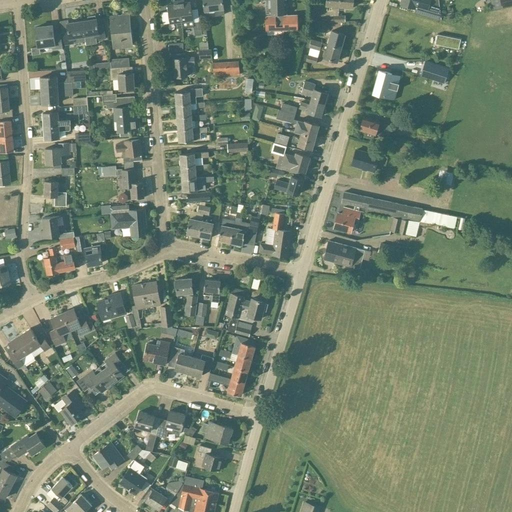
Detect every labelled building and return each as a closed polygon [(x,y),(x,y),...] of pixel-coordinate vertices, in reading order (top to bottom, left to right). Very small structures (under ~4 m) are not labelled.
[(184,0),(178,1),(182,28),(194,26),(195,35),(202,34),(200,22),(193,22),(190,2),(184,3),(184,0)] [(203,0),(205,12),(216,10),(217,16),(225,14),(222,0),(203,0)] [(265,4),(266,14),(266,31),(298,30),(298,15),(286,15),(285,0),(260,0),(260,1),(269,0),(269,4),(265,4)] [(353,0),(340,0),(340,7),(352,8),(353,0)] [(401,0),(401,4),(416,9),(416,7),(441,14),(438,0),(401,0)] [(511,0),(487,0),(491,10),(502,8),(511,6),(511,0)] [(163,24),(170,23),(176,22),(177,28),(182,28),(178,1),(172,2),(173,4),(167,5),(168,11),(161,12),(163,24)] [(133,46),(130,16),(129,14),(128,12),(123,12),(121,14),(110,15),(113,48),(133,46)] [(88,20),(82,21),(85,40),(86,45),(96,43),(95,40),(106,39),(104,24),(97,25),(96,19),(95,19),(95,16),(88,17),(88,20)] [(328,23),(311,18),(310,25),(316,27),(314,32),(318,33),(319,28),(320,28),(318,33),(324,35),(328,23)] [(75,42),(85,40),(82,21),(67,23),(68,31),(62,32),(65,45),(76,43),(75,42)] [(38,48),(52,46),(53,50),(63,49),(61,32),(54,33),(53,25),(35,27),(38,48)] [(328,44),(341,48),(345,35),(332,31),(328,44)] [(436,34),(434,43),(458,48),(460,39),(436,34)] [(321,49),(326,50),(324,58),(337,62),(341,48),(328,44),(306,38),(304,46),(311,48),(309,55),(307,54),(307,55),(302,54),(300,60),(316,64),(321,49)] [(169,52),(183,51),(183,43),(169,43),(169,52)] [(199,59),(212,58),(212,49),(199,49),(199,59)] [(188,76),(187,65),(195,64),(194,57),(173,59),(174,77),(188,76)] [(111,59),(111,62),(111,68),(130,66),(129,58),(111,59)] [(240,75),(240,60),(214,62),(214,76),(240,75)] [(448,69),(425,62),(421,76),(444,83),(448,69)] [(75,63),(66,64),(67,71),(76,70),(75,63)] [(134,89),(133,73),(133,66),(130,66),(111,68),(110,68),(111,80),(118,79),(119,90),(134,89)] [(68,82),(58,82),(57,76),(40,77),(41,91),(76,88),(77,88),(77,81),(86,81),(86,70),(67,71),(68,82)] [(391,74),(379,70),(373,93),(388,98),(394,99),(398,84),(389,81),(391,74)] [(300,94),(312,97),(311,101),(325,105),(328,93),(314,89),(315,84),(304,81),(300,94)] [(0,99),(9,99),(8,87),(7,87),(7,84),(0,84),(0,99)] [(59,103),(58,97),(76,96),(76,88),(41,91),(42,105),(59,103)] [(191,103),(190,96),(204,95),(204,90),(175,92),(176,104),(191,103)] [(137,118),(136,118),(135,96),(117,98),(116,94),(113,94),(103,95),(103,108),(114,108),(115,121),(117,121),(118,131),(137,130),(137,118)] [(73,98),(74,106),(88,105),(87,97),(73,98)] [(12,107),(10,108),(9,99),(0,99),(0,117),(13,116),(12,107)] [(311,101),(309,105),(301,102),(299,109),(308,112),(307,112),(321,117),(325,105),(311,101)] [(192,115),(191,110),(197,109),(197,108),(205,107),(205,102),(191,103),(176,104),(177,116),(192,115)] [(282,103),(280,110),(296,114),(298,107),(282,103)] [(256,104),(254,112),(261,114),(263,106),(256,104)] [(88,113),(88,105),(74,106),(73,106),(74,114),(88,113)] [(278,109),(275,119),(283,121),(293,124),(294,119),(296,114),(280,110),(278,109)] [(69,118),(59,118),(58,112),(43,113),(43,126),(70,125),(70,119),(69,118)] [(192,127),(192,121),(206,120),(206,114),(197,114),(197,115),(192,115),(177,116),(178,128),(192,127)] [(375,135),(375,134),(387,138),(391,126),(379,122),(364,117),(360,131),(375,135)] [(304,122),(294,119),(293,124),(296,124),(294,131),(316,137),(317,133),(318,133),(320,128),(318,127),(319,125),(305,121),(304,122)] [(0,121),(0,136),(12,136),(11,120),(0,121)] [(60,138),(59,131),(69,130),(71,129),(70,125),(43,126),(44,129),(41,130),(41,136),(44,137),(44,139),(60,138)] [(207,126),(192,127),(178,128),(179,142),(194,141),(193,132),(199,131),(199,133),(207,132),(207,126)] [(301,134),(300,137),(293,136),(292,142),(298,144),(298,146),(312,150),(316,137),(294,131),(294,132),(301,134)] [(75,133),(76,141),(90,141),(89,132),(75,133)] [(277,133),(274,142),(286,146),(289,137),(277,133)] [(14,151),(12,136),(0,136),(0,146),(1,152),(14,151)] [(218,145),(227,145),(228,145),(228,144),(228,137),(217,138),(218,145)] [(142,161),(142,155),(140,139),(125,141),(125,143),(116,144),(117,153),(122,152),(124,162),(133,161),(142,161)] [(284,156),(286,146),(274,142),(271,152),(284,156)] [(70,155),(70,151),(76,151),(75,143),(69,143),(58,143),(59,148),(45,149),(46,164),(61,163),(61,155),(70,155)] [(248,143),(228,144),(228,145),(227,145),(228,153),(248,151),(248,143)] [(352,165),(374,172),(379,155),(369,152),(369,153),(356,150),(352,165)] [(180,154),(181,167),(202,165),(202,164),(203,164),(202,158),(209,157),(209,152),(180,154)] [(296,153),(295,155),(286,153),(282,165),(281,169),(294,173),(295,170),(305,173),(310,157),(296,153)] [(0,184),(10,184),(8,161),(0,162),(0,184)] [(125,170),(122,170),(122,169),(116,169),(116,166),(103,166),(103,175),(122,175),(123,188),(131,188),(132,199),(144,198),(143,182),(135,183),(134,169),(133,161),(124,162),(125,170)] [(203,165),(203,164),(202,164),(202,165),(181,167),(182,179),(196,178),(196,170),(199,169),(200,170),(210,169),(210,164),(203,165)] [(62,176),(75,175),(74,167),(62,168),(62,176)] [(277,177),(279,170),(271,168),(269,175),(277,177)] [(453,182),(454,170),(439,169),(438,181),(453,182)] [(288,193),(288,191),(299,195),(303,180),(291,176),(289,183),(277,180),(274,189),(288,193)] [(197,191),(196,178),(182,179),(183,192),(197,191)] [(66,192),(58,192),(58,182),(45,181),(44,196),(45,196),(45,198),(43,198),(43,208),(58,208),(58,206),(66,206),(66,192)] [(210,192),(188,193),(188,201),(210,200),(210,192)] [(430,223),(457,228),(463,229),(465,218),(423,210),(423,209),(344,192),(342,203),(366,208),(365,211),(393,217),(411,220),(430,223)] [(199,204),(197,212),(203,213),(205,205),(206,202),(200,201),(199,204)] [(261,214),(269,214),(269,204),(261,204),(261,214)] [(145,209),(129,210),(129,205),(109,207),(110,214),(111,214),(112,229),(130,227),(131,236),(145,235),(144,222),(146,221),(145,209)] [(205,205),(198,236),(210,239),(214,223),(206,222),(207,215),(208,214),(210,206),(205,205)] [(229,219),(235,221),(236,216),(238,207),(232,206),(229,219)] [(350,233),(354,220),(359,221),(363,221),(365,213),(356,211),(356,210),(345,207),(343,214),(338,213),(334,228),(350,233)] [(268,228),(266,244),(260,243),(259,252),(272,254),(272,255),(288,257),(292,232),(282,230),(285,209),(272,208),(271,216),(274,217),(272,228),(268,228)] [(198,236),(203,213),(197,212),(191,211),(190,218),(186,234),(198,236)] [(42,238),(60,235),(57,216),(42,218),(44,230),(41,231),(42,238)] [(251,216),(248,231),(257,233),(260,217),(251,216)] [(407,235),(410,224),(411,220),(393,217),(390,232),(407,235)] [(218,240),(230,243),(234,228),(222,225),(218,240)] [(6,239),(16,237),(15,228),(4,230),(6,239)] [(246,230),(234,228),(230,243),(242,245),(246,230)] [(97,233),(98,240),(111,238),(110,230),(97,233)] [(77,251),(85,250),(88,266),(102,263),(100,252),(101,252),(100,245),(86,248),(83,235),(75,236),(76,247),(77,251)] [(61,249),(76,247),(75,236),(66,238),(59,239),(61,249)] [(351,267),(352,267),(359,269),(362,259),(369,261),(371,252),(356,248),(357,248),(328,241),(323,260),(351,267)] [(396,247),(380,242),(378,251),(373,250),(371,257),(377,259),(379,253),(393,257),(396,247)] [(49,249),(50,257),(44,259),(47,274),(59,272),(57,263),(58,259),(56,247),(49,249)] [(59,256),(58,259),(57,263),(59,272),(75,268),(72,253),(59,256)] [(0,284),(10,283),(6,265),(0,266),(0,284)] [(192,278),(176,279),(177,295),(193,293),(192,278)] [(220,292),(221,281),(206,279),(205,291),(204,291),(203,295),(211,295),(211,302),(219,303),(220,292)] [(160,305),(156,281),(133,285),(137,309),(160,305)] [(227,331),(235,333),(238,321),(241,309),(244,300),(246,291),(232,288),(225,314),(232,316),(227,331)] [(120,293),(108,296),(109,299),(97,302),(103,320),(126,314),(120,293)] [(186,304),(185,304),(184,315),(195,316),(198,296),(188,295),(186,304)] [(255,321),(255,318),(261,320),(263,310),(265,311),(267,304),(265,304),(266,302),(252,299),(251,302),(244,300),(241,309),(249,311),(246,321),(252,323),(255,321)] [(206,316),(207,303),(199,302),(198,315),(196,315),(195,325),(204,325),(204,316),(206,316)] [(162,326),(162,327),(173,326),(171,305),(160,307),(161,323),(160,323),(156,323),(156,322),(156,321),(155,321),(153,320),(152,321),(151,321),(151,322),(151,327),(159,326),(162,326)] [(85,316),(78,319),(74,308),(64,313),(71,331),(77,328),(80,336),(92,331),(91,330),(95,329),(90,316),(85,317),(85,316)] [(63,334),(71,331),(64,313),(51,318),(56,329),(49,331),(56,346),(67,342),(63,334)] [(140,318),(134,319),(135,329),(142,328),(140,318)] [(252,325),(238,321),(235,333),(249,337),(252,325)] [(42,333),(36,337),(31,328),(20,335),(32,351),(41,345),(45,351),(43,352),(47,358),(56,351),(52,345),(50,346),(42,333)] [(179,330),(178,336),(192,340),(193,334),(179,330)] [(31,351),(32,351),(20,335),(9,343),(15,353),(10,356),(18,369),(35,358),(31,351)] [(255,347),(254,346),(256,341),(237,336),(232,353),(252,358),(255,347)] [(169,343),(161,341),(157,341),(156,345),(148,344),(144,361),(165,365),(169,343)] [(83,342),(77,345),(79,350),(86,347),(83,342)] [(184,373),(185,372),(187,373),(192,357),(184,355),(185,350),(173,346),(169,359),(177,361),(175,369),(180,371),(180,372),(184,373)] [(236,361),(234,367),(248,371),(252,358),(232,353),(221,349),(219,355),(230,358),(230,359),(236,361)] [(106,363),(100,367),(113,384),(124,376),(117,367),(123,362),(115,352),(104,360),(106,363)] [(202,354),(201,359),(192,357),(187,373),(201,377),(203,369),(210,371),(214,357),(202,354)] [(218,362),(216,367),(226,370),(228,364),(218,362)] [(72,364),(66,368),(72,376),(77,373),(72,364)] [(100,367),(94,372),(92,370),(77,382),(84,391),(95,383),(102,393),(113,384),(100,367)] [(234,367),(231,379),(245,382),(248,371),(234,367)] [(229,385),(227,392),(241,396),(245,382),(231,379),(209,372),(208,378),(223,382),(223,383),(229,385)] [(38,387),(49,379),(44,374),(34,382),(38,387)] [(46,399),(57,390),(49,381),(38,390),(46,399)] [(0,405),(4,408),(15,393),(3,384),(0,388),(0,405)] [(67,405),(61,410),(71,424),(84,415),(78,407),(83,403),(73,391),(63,399),(67,405)] [(27,402),(15,393),(4,408),(16,417),(27,402)] [(167,421),(161,419),(156,436),(166,438),(169,427),(181,430),(185,415),(170,410),(167,421)] [(161,419),(155,417),(155,416),(139,412),(135,427),(148,430),(148,433),(156,436),(161,419)] [(209,422),(204,437),(228,444),(232,428),(209,422)] [(191,425),(185,434),(192,437),(197,429),(191,425)] [(0,453),(0,456),(7,460),(9,461),(17,456),(18,457),(29,450),(33,455),(45,447),(36,433),(28,438),(27,436),(0,453)] [(93,456),(103,468),(108,464),(112,469),(124,459),(111,442),(93,456)] [(200,457),(204,458),(202,466),(220,471),(223,458),(210,455),(212,449),(200,445),(198,452),(201,452),(200,457)] [(150,451),(142,449),(135,458),(138,460),(141,456),(144,459),(150,451)] [(0,466),(3,468),(0,474),(0,482),(11,487),(17,475),(11,472),(14,467),(5,463),(7,460),(0,456),(0,466)] [(178,459),(176,468),(186,469),(188,461),(178,459)] [(135,460),(130,467),(119,484),(135,495),(147,478),(140,473),(144,466),(135,460)] [(185,475),(183,479),(201,484),(202,479),(185,475)] [(63,477),(52,488),(47,494),(52,499),(46,504),(54,511),(56,511),(61,508),(68,501),(63,496),(73,486),(63,477)] [(183,483),(179,480),(169,482),(166,487),(166,486),(166,488),(162,486),(156,487),(154,489),(146,501),(159,509),(165,500),(170,503),(176,493),(182,485),(183,483)] [(0,482),(0,496),(5,499),(11,487),(0,482)] [(214,511),(219,493),(184,485),(182,485),(176,493),(181,496),(197,499),(194,511),(214,511)] [(73,511),(75,510),(77,511),(83,511),(91,505),(82,495),(65,510),(66,511),(73,511)] [(301,511),(315,511),(317,506),(305,502),(301,511)]
